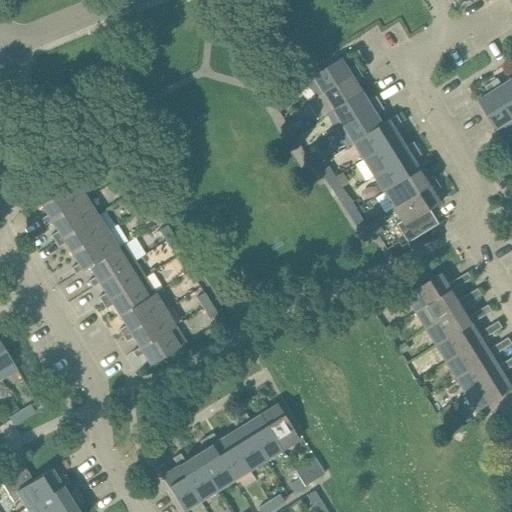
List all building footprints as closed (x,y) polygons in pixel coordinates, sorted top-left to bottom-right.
[(306,80),(307,80),(317,97),(359,71),(356,65),(348,69),(341,58),(306,80)] [(317,97),(327,113),(362,91),(356,81),(363,77),(359,71),(317,97)] [(497,79),(491,82),(511,116),(511,80),(511,79),(501,86),(497,79)] [(500,135),(511,127),(511,116),(491,82),(485,86),(489,93),(478,100),(500,135)] [(362,91),(327,113),(337,129),(380,103),(376,97),(369,102),(362,91)] [(272,102),(279,112),(287,108),(280,97),(272,102)] [(380,103),(337,129),(348,147),(355,143),(389,120),(388,120),(382,124),(376,114),(383,109),(380,103)] [(396,116),(395,117),(389,120),(355,143),(365,159),(400,137),(393,127),(400,122),(396,116)] [(281,127),(287,138),(295,133),(289,123),(281,127)] [(302,144),(295,133),(287,138),(294,149),(302,144)] [(400,137),(365,159),(375,175),(417,149),(413,143),(406,147),(400,137)] [(375,175),(385,191),(420,169),(414,159),(421,155),(417,149),(375,175)] [(313,169),(321,164),(315,153),(307,158),(313,169)] [(106,156),(98,160),(105,172),(112,167),(106,156)] [(327,182),(335,177),(329,166),(321,171),(327,182)] [(385,191),(375,197),(386,213),(395,208),(437,181),(434,175),(427,180),(420,169),(385,191)] [(123,176),(119,178),(115,181),(122,192),(130,187),(123,176)] [(334,193),(335,192),(342,188),(335,177),(327,182),(334,193)] [(41,219),(45,225),(52,221),(87,199),(76,181),(41,203),(48,214),(41,219)] [(396,224),(408,243),(439,224),(430,210),(441,203),(434,192),(441,187),(437,181),(395,208),(403,220),(396,224)] [(131,201),(138,212),(146,207),(139,196),(131,201)] [(342,203),(349,214),(357,209),(350,198),(342,203)] [(54,241),(96,215),(87,199),(52,221),(58,231),(51,235),(54,241)] [(146,207),(138,212),(144,223),(152,218),(146,207)] [(355,225),(359,222),(363,220),(357,209),(349,214),(355,225)] [(72,253),(107,231),(96,215),(54,241),(58,247),(65,243),(72,253)] [(375,236),(378,234),(383,231),(376,220),(368,225),(375,236)] [(166,225),(160,230),(159,230),(165,241),(173,236),(166,225)] [(89,266),(117,247),(107,231),(72,253),(78,263),(71,268),(75,274),(83,270),(89,266)] [(180,247),(173,236),(165,241),(172,252),(180,247)] [(88,281),(92,287),(99,283),(134,261),(123,243),(117,247),(89,266),(95,276),(88,281)] [(179,263),(186,274),(194,269),(187,258),(179,263)] [(102,303),(144,277),(134,261),(99,283),(105,293),(98,297),(102,303)] [(194,269),(186,274),(192,284),(200,280),(194,269)] [(406,295),(416,312),(452,291),(472,278),(468,272),(448,284),(441,273),(406,295)] [(119,315),(154,293),(144,277),(102,303),(106,309),(113,305),(119,315)] [(416,312),(427,329),(462,307),(482,295),(478,288),(458,301),(452,291),(416,312)] [(122,336),(164,310),(154,293),(119,315),(126,325),(119,330),(122,336)] [(211,304),(204,293),(196,298),(203,309),(211,304)] [(211,304),(203,309),(209,319),(209,320),(217,315),(211,304)] [(437,345),(472,323),(492,311),(488,305),(468,317),(462,307),(427,329),(437,345)] [(139,347),(175,326),(164,310),(122,336),(126,342),(133,337),(139,347)] [(437,345),(447,361),(482,340),(502,327),(498,321),(478,333),(472,323),(437,345)] [(175,326),(139,347),(132,352),(136,358),(143,354),(150,365),(185,343),(175,326)] [(447,361),(457,378),(492,356),(511,343),(508,337),(488,350),(482,340),(447,361)] [(0,378),(16,369),(0,343),(0,378)] [(457,378),(467,394),(503,373),(511,366),(511,357),(499,366),(492,356),(457,378)] [(478,411),(479,411),(511,389),(511,380),(509,382),(503,373),(467,394),(478,411)] [(254,408),(258,415),(281,450),(298,439),(276,404),(265,411),(260,404),(254,408)] [(30,405),(19,411),(24,419),(34,413),(30,405)] [(450,405),(441,410),(454,432),(464,427),(463,426),(450,405)] [(13,426),(24,419),(19,411),(8,418),(13,426)] [(244,414),(238,418),(265,460),(281,450),(258,415),(249,421),(244,414)] [(237,429),(226,435),(248,470),(265,460),(238,418),(232,421),(237,429)] [(212,434),(206,438),(232,480),(248,470),(226,435),(216,441),(212,434)] [(204,449),(194,455),(216,490),(232,480),(206,438),(200,442),(204,449)] [(173,459),(177,466),(199,501),(216,490),(194,455),(184,462),(179,455),(173,459)] [(294,471),(299,478),(304,486),(325,474),(315,458),(294,471)] [(182,511),(199,501),(177,466),(167,472),(163,465),(156,469),(161,476),(182,511)] [(68,482),(64,476),(57,480),(50,469),(33,480),(25,468),(1,483),(13,501),(19,497),(26,508),(61,487),(68,482)] [(304,486),(299,478),(288,485),(293,493),(304,486)] [(26,508),(28,511),(55,511),(78,498),(74,492),(67,496),(61,487),(26,508)] [(313,490),(306,495),(311,503),(318,498),(313,490)] [(279,495),(268,502),(273,509),(284,503),(279,495)] [(82,504),(78,498),(55,511),(76,511),(75,508),(82,504)] [(259,511),(268,511),(273,509),(268,502),(257,508),(259,511)] [(313,508),(316,511),(327,511),(321,503),(313,508)]
